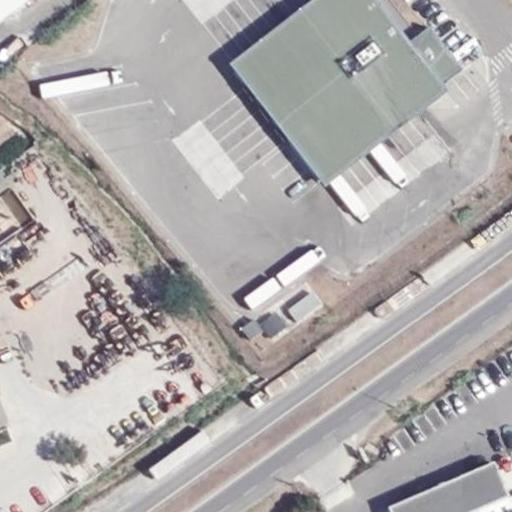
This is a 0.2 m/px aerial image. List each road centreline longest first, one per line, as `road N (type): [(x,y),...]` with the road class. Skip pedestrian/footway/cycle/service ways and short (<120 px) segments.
road 1 (secondary): [(511,234),(128,511)]
road 2 (secondary): [(208,511),(511,295)]
